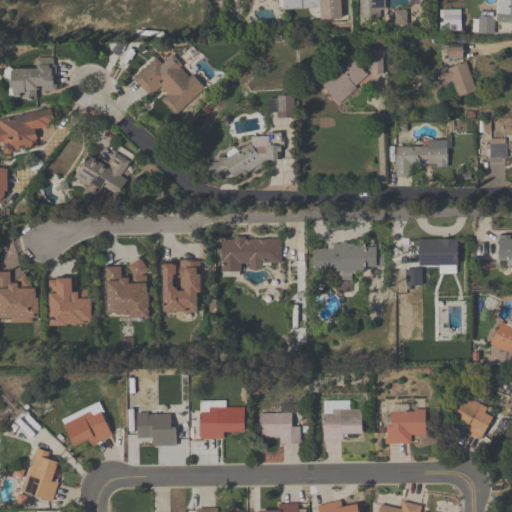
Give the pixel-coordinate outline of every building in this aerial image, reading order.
[(319,0),(320,21),(343,21),(342,0),(319,0)] [(359,0),(360,20),(382,20),(381,0),(359,0)] [(478,34),(495,35),(495,23),(511,23),(511,0),(496,0),(496,17),(478,17),(478,34)] [(460,32),(460,12),(443,12),(443,32),(460,32)] [(55,58),(35,58),(35,69),(11,69),(11,99),(38,99),(38,89),(55,89),(55,58)] [(177,117),(206,88),(175,58),(165,68),(155,59),(134,81),(152,99),(159,91),(167,99),(163,103),(177,117)] [(321,89),(339,107),(369,77),(351,59),(321,89)] [(476,92),(466,63),(448,70),(458,99),(476,92)] [(0,119),(0,125),(1,130),(0,129),(0,144),(3,144),(5,154),(38,147),(35,130),(55,125),(52,109),(0,119)] [(235,178),(273,162),(277,162),(282,160),(282,139),(280,134),(271,134),(265,137),(251,137),(251,146),(210,164),(207,164),(207,172),(210,177),(235,178)] [(507,159),(507,140),(489,140),(489,159),(507,159)] [(448,141),(428,141),(428,148),(396,148),(396,178),(407,178),(407,167),(448,167),(448,141)] [(75,179),(116,200),(134,163),(114,153),(108,164),(88,154),(75,179)] [(498,262),(509,262),(509,273),(511,273),(511,235),(498,236),(498,262)] [(457,240),(419,240),(419,267),(457,267),(457,240)] [(281,241),(217,241),(217,273),(261,273),(261,264),(281,264),(281,241)] [(313,272),(342,273),(342,280),(351,281),(352,269),(385,271),(385,253),(376,252),(376,245),(328,243),(328,250),(314,250),(313,272)] [(106,269),(105,318),(146,319),(147,265),(126,264),(125,269),(106,269)] [(163,315),(200,315),(200,264),(163,264),(163,315)] [(11,288),(11,273),(0,273),(0,323),(38,324),(37,288),(11,288)] [(89,293),(72,294),(72,281),(48,282),(49,328),(90,327),(89,293)] [(511,324),(511,327),(500,322),(490,346),(511,354),(511,324)] [(484,441),(495,411),(461,397),(449,427),(484,441)] [(350,402),(324,402),(324,443),(346,443),(346,434),(363,434),(363,411),(350,411),(350,402)] [(61,419),(73,451),(114,436),(102,404),(61,419)] [(224,440),(224,433),(246,433),(246,410),(224,410),(224,404),(200,404),(200,440),(224,440)] [(158,415),(137,415),(137,439),(152,439),(152,447),(175,447),(175,409),(158,409),(158,415)] [(414,444),(414,435),(425,435),(426,410),(385,410),(384,444),(414,444)] [(280,445),(301,445),(301,427),(293,427),(293,415),(259,415),(259,439),(280,439),(280,445)] [(22,494),(50,502),(62,465),(51,462),(53,454),(36,449),(22,494)] [(359,511),(358,505),(344,508),(343,502),(318,506),(318,511),(359,511)] [(421,511),(423,506),(402,502),(400,509),(380,506),(378,511),(421,511)]
